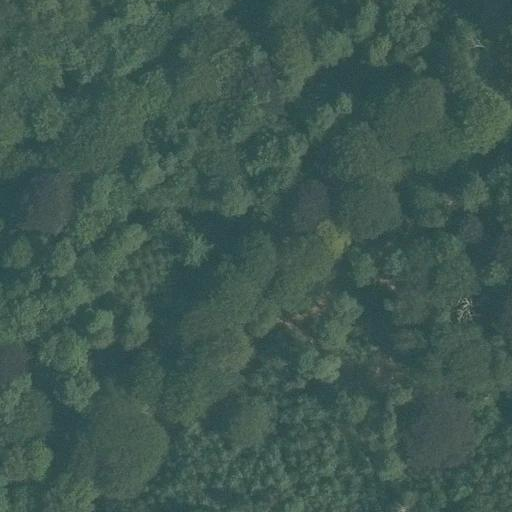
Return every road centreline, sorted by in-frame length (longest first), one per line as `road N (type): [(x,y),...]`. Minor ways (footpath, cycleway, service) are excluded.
road 1 (track): [(72,511),(120,443),(388,151),(452,101),(511,70)]
road 2 (track): [(87,0),(0,181)]
